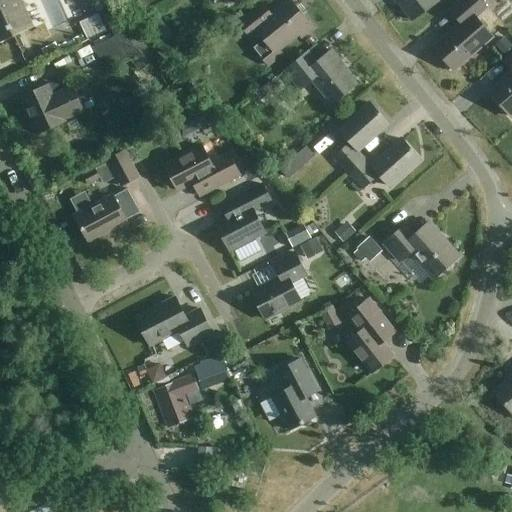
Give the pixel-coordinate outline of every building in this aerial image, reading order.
[(0,0),(0,40),(31,27),(18,0),(0,0)] [(395,0),(411,21),(436,2),(435,0),(395,0)] [(476,0),(461,0),(448,12),(457,22),(454,24),(455,25),(431,46),(453,71),(492,38),(474,18),(484,9),(476,0)] [(262,41),(252,49),(267,67),(281,55),(278,51),(297,36),(299,39),(312,29),(289,1),(271,16),(262,5),(237,24),(249,39),(256,33),(262,41)] [(111,38),(140,71),(159,54),(157,51),(159,50),(132,19),(111,38)] [(180,54),(189,47),(180,34),(171,41),(180,54)] [(89,45),(77,53),(83,64),(96,56),(89,45)] [(306,53),(283,71),(300,91),(310,82),(331,107),(355,86),(337,65),(339,63),(330,52),(315,64),(306,53)] [(511,115),(511,53),(505,60),(511,68),(511,69),(488,91),(510,116),(511,115)] [(36,134),(63,121),(85,111),(73,84),(63,89),(63,88),(60,85),(54,83),(49,83),(19,97),(36,134)] [(347,174),(362,160),(354,152),(386,123),(368,104),(337,133),(346,144),(332,157),(347,174)] [(327,130),(314,141),(322,151),(335,140),(327,130)] [(362,160),(347,174),(361,190),(376,177),(387,188),(418,159),(401,140),(369,168),(362,160)] [(200,144),(162,164),(176,191),(211,174),(217,187),(239,176),(227,154),(209,163),(200,144)] [(298,152),(307,162),(315,155),(306,145),(298,152)] [(106,160),(119,187),(138,178),(124,150),(106,160)] [(280,169),(288,179),(296,172),(288,162),(280,169)] [(88,184),(99,177),(95,169),(83,176),(88,184)] [(261,181),(239,195),(246,208),(215,224),(228,250),(263,232),(252,211),(270,202),(261,181)] [(112,195),(73,215),(88,242),(126,222),(112,195)] [(402,226),(382,244),(398,262),(409,252),(433,279),(458,256),(428,223),(412,238),(402,226)] [(293,253),(272,265),(278,278),(250,293),(264,319),(299,301),(290,283),(305,276),(293,253)] [(173,297),(134,317),(149,345),(178,330),(187,346),(211,333),(199,309),(183,316),(173,297)] [(367,299),(345,316),(358,332),(346,341),(371,373),(391,357),(375,336),(388,326),(367,299)] [(333,305),(320,312),(329,329),(342,322),(333,305)] [(247,318),(238,322),(248,343),(257,339),(247,318)] [(405,361),(420,357),(414,334),(398,338),(405,361)] [(203,389),(231,378),(221,353),(201,361),(201,363),(194,366),(203,389)] [(299,358),(275,371),(285,389),(270,397),(287,430),(314,416),(300,389),(312,383),(299,358)] [(158,380),(170,373),(163,361),(150,368),(158,380)] [(511,375),(492,391),(511,414),(511,369),(509,373),(511,375)] [(190,376),(152,391),(166,427),(192,417),(183,394),(196,389),(190,376)] [(252,435),(237,441),(240,449),(256,448),(252,435)]
